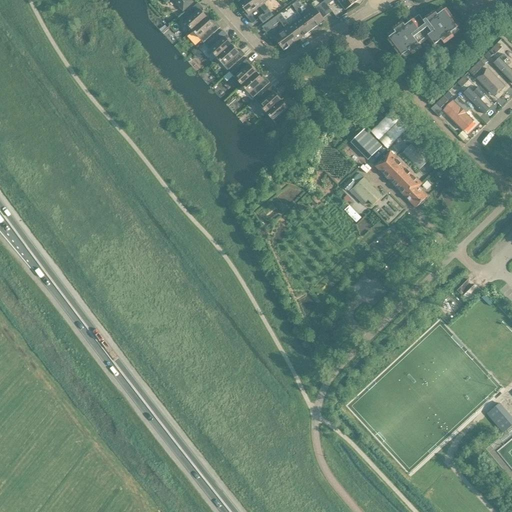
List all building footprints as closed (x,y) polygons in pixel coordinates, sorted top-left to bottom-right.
[(163,0),(166,3),(168,0),(173,0),(183,11),(192,2),(190,0),(163,0)] [(262,4),(258,0),(239,0),(238,1),(248,15),(260,6),(261,8),(263,7),(262,4)] [(267,0),(258,0),(262,4),(263,7),(261,8),(265,13),(265,14),(269,10),(264,3),(267,0)] [(358,0),(337,0),(345,10),(358,0)] [(324,1),(319,4),(327,15),(332,11),(327,5),(324,1)] [(198,2),(191,8),(181,18),(192,30),(207,17),(200,9),(202,7),(198,2)] [(314,7),(301,17),(311,30),(324,20),(323,18),(327,15),(319,4),(315,7),(314,7)] [(428,21),(422,25),(420,27),(413,19),(405,25),(402,21),(392,28),(395,32),(387,38),(400,56),(409,50),(412,54),(421,47),(418,43),(426,37),(433,46),(441,39),(444,44),(454,36),(451,32),(459,26),(446,8),(437,14),(434,10),(425,17),(428,21)] [(265,14),(265,13),(259,18),(263,23),(273,15),(269,10),(265,14)] [(280,21),(284,18),(280,13),(262,27),(266,33),(274,27),(273,26),(280,21)] [(207,17),(192,30),(203,42),(220,27),(216,22),(214,25),(207,17)] [(289,26),(284,18),(280,21),(283,26),(285,25),(297,40),(311,30),(301,17),(289,26)] [(283,26),(285,29),(273,37),(283,51),(297,40),(285,25),(283,26)] [(217,58),(232,44),(225,37),(227,35),(223,30),(206,45),(217,58)] [(497,43),(490,50),(494,55),(502,47),(497,43)] [(238,52),(232,44),(217,58),(228,70),(245,55),(241,50),(238,52)] [(242,85),(256,72),(250,64),(252,62),(248,58),(231,73),(242,85)] [(476,64),(469,71),(473,75),(481,68),(476,64)] [(504,88),(487,70),(481,75),(482,76),(477,80),(498,103),(503,98),(499,93),(504,88)] [(511,77),(506,71),(502,75),(511,84),(511,77)] [(256,72),(242,85),(253,98),(270,82),(265,78),(263,80),(256,72)] [(465,75),(457,83),(462,87),(469,80),(465,75)] [(479,88),(474,84),(463,95),(484,116),(491,109),(475,92),(479,88)] [(266,113),(281,100),(274,92),(277,90),(272,85),(255,101),(266,113)] [(444,95),(437,100),(441,106),(448,101),(444,95)] [(471,112),(458,99),(444,114),(464,135),(476,124),(468,116),(471,112)] [(288,107),(281,100),(266,113),(277,125),(294,110),(290,105),(288,107)] [(371,132),(388,147),(406,127),(389,111),(371,132)] [(352,142),(368,159),(381,146),(364,129),(352,142)] [(416,207),(427,196),(418,187),(422,184),(390,151),(375,166),(416,207)] [(373,205),(382,196),(364,177),(352,189),(366,202),(368,200),(373,205)] [(511,417),(499,403),(498,404),(487,414),(502,432),(511,424),(511,417)]
